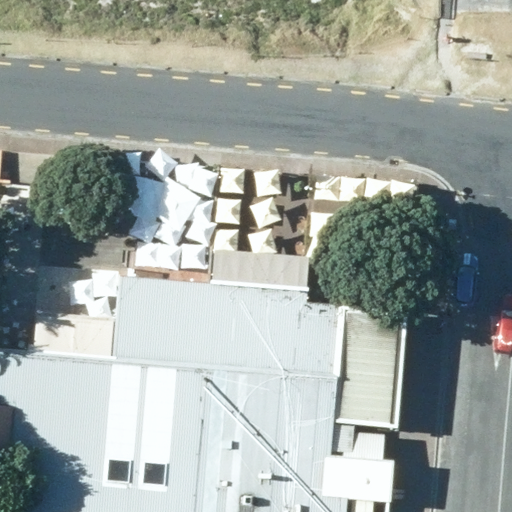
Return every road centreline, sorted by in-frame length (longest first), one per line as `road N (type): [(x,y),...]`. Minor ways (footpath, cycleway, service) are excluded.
road 1 (unclassified): [(0,95),(511,141)]
road 2 (residential): [(511,265),(495,511)]
